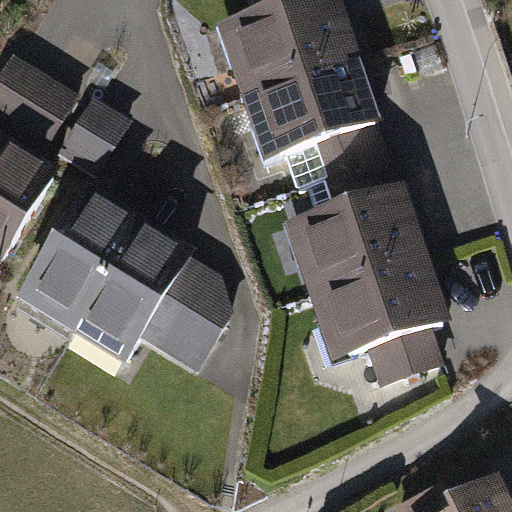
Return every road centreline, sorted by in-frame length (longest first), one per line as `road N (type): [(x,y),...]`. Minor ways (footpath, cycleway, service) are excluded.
road 1 (track): [(511,379),(284,511)]
road 2 (residential): [(511,214),(441,0)]
road 3 (track): [(169,511),(0,402)]
